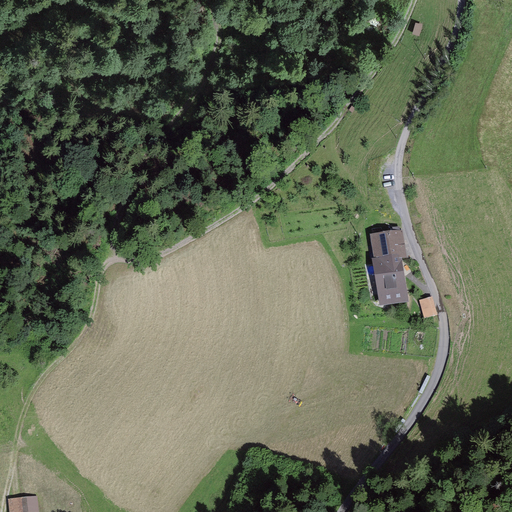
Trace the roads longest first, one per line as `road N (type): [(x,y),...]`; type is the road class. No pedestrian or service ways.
road 1 (track): [(413,0),(396,41),(332,127),(278,179),(178,246),(103,269),(82,334),(26,406),(4,511)]
road 2 (unclassified): [(462,0),(453,43),(404,137),(398,174),(443,317),(442,358),(421,404),(343,511)]
